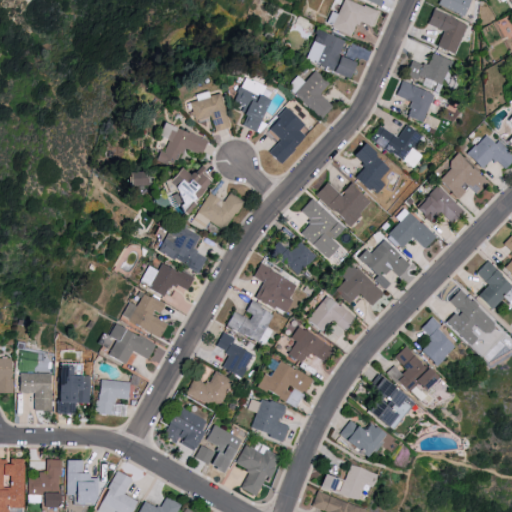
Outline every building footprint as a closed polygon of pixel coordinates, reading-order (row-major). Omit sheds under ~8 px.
[(376,11),(346,0),(340,0),(335,14),(328,11),(323,25),(350,35),(356,21),(370,27),(376,11)] [(435,0),(434,4),(462,16),(468,0),(435,0)] [(425,25),(441,30),(435,48),(454,55),(465,23),(430,10),(425,25)] [(303,62),(346,76),(351,62),(337,57),(343,39),(314,30),(303,62)] [(426,66),(408,60),(404,77),(416,80),(417,77),(441,85),(449,60),(429,54),(426,66)] [(303,82),(295,75),(284,87),(319,119),(331,107),(317,94),(328,83),(313,70),(303,82)] [(240,126),(253,131),(270,89),(242,78),(232,102),(243,107),(240,115),(244,117),(240,126)] [(420,123),(431,95),(399,81),(393,95),(409,102),(404,116),(420,123)] [(219,93),(208,96),(207,93),(188,98),(193,120),(208,116),(212,132),(228,128),(219,93)] [(302,125),(284,108),(266,128),(279,140),(266,153),(278,163),(303,136),(297,130),(302,125)] [(180,147),(200,155),(205,140),(159,123),(154,137),(166,141),(162,151),(157,150),(153,160),(172,167),(180,147)] [(395,137),(376,125),(367,140),(413,169),(421,155),(413,150),(421,137),(403,126),(395,137)] [(464,155),(480,169),(490,158),(503,170),(511,159),(511,154),(497,140),(493,144),(483,134),(464,155)] [(383,184),(378,179),(388,169),(360,143),(348,155),(361,167),(353,177),(373,195),(383,184)] [(437,180),(456,199),(466,189),(468,192),(475,185),(480,190),(486,183),(456,153),(444,164),(448,169),(437,180)] [(162,185),(184,203),(206,177),(195,167),(188,177),(176,167),(162,185)] [(126,187),(144,186),(143,172),(126,173),(126,187)] [(349,184),(339,195),(325,182),(313,195),(347,226),(369,202),(349,184)] [(413,209),(429,223),(439,212),(450,222),(462,209),(435,185),(413,209)] [(207,194),(195,213),(222,231),(241,202),(228,193),(221,203),(207,194)] [(298,211),(309,220),(297,234),(325,259),(337,246),(331,240),(342,228),(310,198),(298,211)] [(434,237),(409,211),(385,234),(399,249),(411,237),(423,249),(434,237)] [(190,250),(197,235),(169,222),(155,253),(196,272),(204,257),(190,250)] [(511,255),(511,257),(501,268),(511,278),(511,232),(501,244),(511,255)] [(397,277),(408,265),(382,239),(368,253),(363,249),(354,259),(384,288),(389,283),(381,276),(388,269),(397,277)] [(314,257),(298,242),(288,252),(276,241),(267,251),(294,277),(314,257)] [(511,305),(511,286),(485,262),(474,274),(486,285),(475,297),(489,310),(501,297),(511,306),(511,305)] [(190,278),(158,263),(154,271),(144,266),(137,281),(146,285),(144,289),(161,298),(168,283),(184,291),(190,278)] [(347,304),(357,294),(370,306),(382,294),(350,263),(338,276),(342,280),(332,291),(347,304)] [(282,314),(289,300),(287,299),(294,283),(256,265),(250,277),(260,282),(251,299),(282,314)] [(444,323),(466,347),(478,336),(479,338),(493,326),(459,289),(447,300),(457,311),(444,323)] [(157,338),(165,322),(155,318),(161,304),(139,294),(133,307),(125,303),(117,318),(157,338)] [(304,320),(317,331),(328,319),(343,331),(353,319),(324,295),(304,320)] [(271,330),(265,327),(271,314),(248,302),(241,314),(232,310),(223,326),(263,347),(271,330)] [(439,325),(430,316),(418,329),(429,340),(418,351),(434,367),(453,347),(435,330),(439,325)] [(153,345),(111,324),(105,336),(112,340),(104,357),(122,366),(129,351),(145,359),(153,345)] [(299,365),(307,352),(322,362),(331,349),(296,326),(288,339),(293,342),(285,355),(299,365)] [(250,353),(230,345),(233,337),(220,332),(213,348),(226,353),(219,369),(240,378),(250,353)] [(95,343),(108,348),(112,339),(100,333),(95,343)] [(433,380),(406,345),(393,356),(404,370),(399,373),(393,366),(386,372),(403,394),(414,386),(419,392),(433,380)] [(0,393),(12,394),(13,378),(8,378),(8,359),(0,359),(0,393)] [(256,389),(296,406),(310,376),(278,362),(271,377),(262,373),(256,389)] [(87,404),(87,377),(75,377),(75,366),(54,366),(54,414),(70,414),(70,404),(87,404)] [(230,379),(213,372),(207,385),(191,378),(184,395),(218,410),(230,379)] [(32,411),(49,411),(49,374),(17,373),(17,393),(33,393),(32,411)] [(373,396),(361,414),(388,432),(409,402),(375,379),(367,392),(373,396)] [(123,416),(127,382),(98,380),(94,414),(123,416)] [(283,407),(250,397),(246,410),(253,413),(248,430),(281,440),(286,425),(278,423),(283,407)] [(174,445),(175,443),(191,451),(205,420),(175,406),(159,438),(174,445)] [(384,437),(366,424),(361,431),(347,421),(335,437),(363,458),(370,449),(373,451),(384,437)] [(199,446),(192,459),(220,473),(238,439),(211,425),(203,441),(215,447),(212,453),(199,446)] [(234,465),(246,470),(237,491),(254,497),(262,476),(268,478),(277,454),(257,446),(255,450),(242,445),(234,465)] [(20,507),(21,458),(7,458),(7,459),(0,459),(0,511),(1,507),(20,507)] [(58,459),(44,459),(43,471),(36,471),(36,477),(25,477),(25,494),(38,494),(37,505),(57,505),(58,459)] [(70,503),(88,503),(88,495),(95,495),(95,475),(80,475),(81,459),(65,459),(64,495),(70,495),(70,503)] [(361,485),(369,487),(374,475),(348,465),(341,483),(320,475),(315,487),(355,502),(361,485)] [(122,494),(130,478),(114,470),(94,510),(97,511),(111,511),(112,511),(114,511),(128,511),(134,500),(122,494)] [(360,511),(361,509),(315,492),(310,506),(325,511),(360,511)] [(172,511),(177,502),(163,496),(158,507),(141,500),(135,511),(172,511)]
